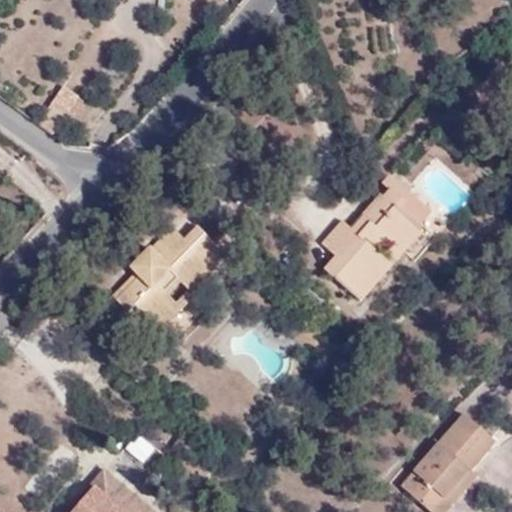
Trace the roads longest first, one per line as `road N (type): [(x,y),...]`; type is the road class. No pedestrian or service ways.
road 1 (tertiary): [(92,182),(161,119),(260,0)]
road 2 (tertiary): [(0,289),(92,182)]
